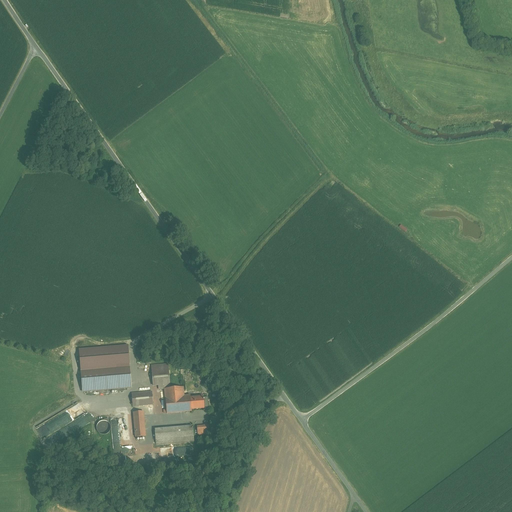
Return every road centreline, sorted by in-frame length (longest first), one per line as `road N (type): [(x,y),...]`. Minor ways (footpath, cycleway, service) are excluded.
road 1 (unclassified): [(36,45),(301,420)]
road 2 (unclassified): [(511,252),(301,420)]
